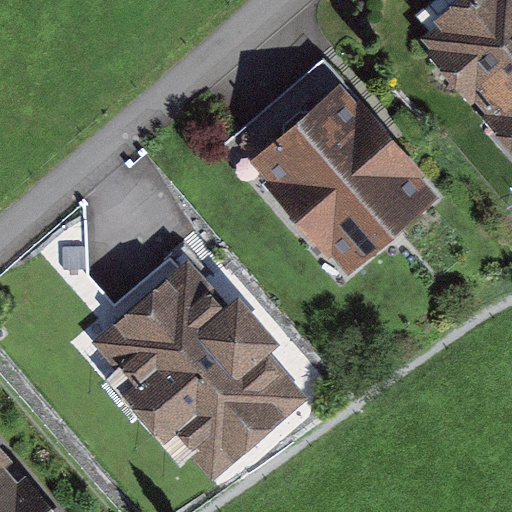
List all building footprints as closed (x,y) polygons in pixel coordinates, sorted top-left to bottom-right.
[(511,0),(463,0),(431,28),(488,94),(511,73),(511,0)] [(463,166),(364,51),(264,136),(362,252),(463,166)] [(511,73),(488,94),(511,123),(511,73)] [(221,208),(93,297),(199,447),(326,358),(221,208)] [(44,511),(8,468),(0,474),(0,511),(44,511)]
